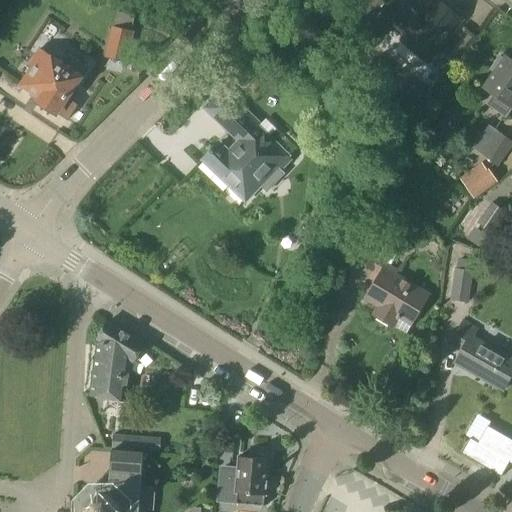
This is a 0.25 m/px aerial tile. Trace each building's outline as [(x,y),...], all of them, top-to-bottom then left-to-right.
[(434,0),(422,15),(403,0),(394,0),(382,15),(406,35),(401,41),(427,62),(461,20),(436,0),(434,0)] [(133,31),(112,27),(105,59),(126,64),(133,31)] [(64,65),(42,50),(32,65),(34,67),(23,84),(42,97),(39,102),(41,104),(42,109),(48,113),(54,112),(56,114),(57,113),(67,119),(77,105),(67,98),(82,76),(81,75),(87,66),(71,55),(64,65)] [(504,59),(499,56),(489,71),(494,75),(485,87),(494,93),(486,105),(505,118),(511,107),(511,62),(506,58),(504,59)] [(118,65),(116,77),(130,79),(132,68),(118,65)] [(290,159),(257,127),(259,124),(223,89),(205,108),(240,141),(229,153),(219,144),(203,160),(231,186),(235,181),(250,195),(260,184),(257,180),(272,164),(279,170),(290,159)] [(498,166),(511,143),(511,141),(487,126),(472,149),(498,166)] [(485,158),(466,180),(486,197),(504,174),(485,158)] [(328,219),(327,202),(312,203),(314,220),(328,219)] [(490,237),(506,212),(491,203),(475,228),(490,237)] [(361,242),(368,229),(352,220),(345,232),(361,242)] [(380,259),(386,264),(393,252),(386,248),(387,247),(373,238),(359,262),(373,270),(380,259)] [(467,302),(472,261),(458,260),(456,269),(453,269),(449,300),(467,302)] [(398,270),(386,264),(366,298),(379,306),(374,315),(393,327),(399,317),(411,324),(428,296),(395,275),(398,270)] [(503,390),(511,374),(511,360),(473,338),(478,331),(462,321),(448,344),(460,352),(454,363),(503,390)] [(140,361),(146,352),(143,348),(145,345),(107,322),(96,340),(98,341),(90,396),(127,401),(132,362),(134,363),(135,361),(140,361)] [(160,438),(113,435),(112,448),(159,452),(160,438)] [(139,511),(143,452),(113,450),(110,493),(93,493),(80,505),(80,511),(139,511)] [(485,459),(479,471),(506,486),(511,474),(511,459),(499,452),(493,463),(485,459)] [(265,459),(265,457),(259,454),(253,456),(253,457),(239,456),(235,493),(234,503),(264,505),(265,496),(266,496),(270,459),(265,459)]
